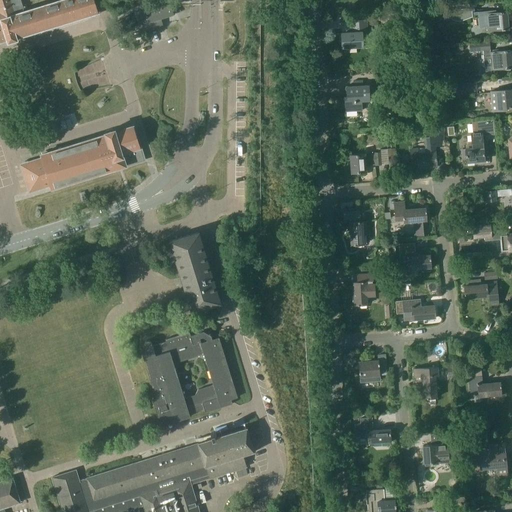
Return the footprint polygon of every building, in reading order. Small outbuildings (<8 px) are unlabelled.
[(80,18),(99,12),(96,4),(94,0),(63,0),(24,12),(20,0),(0,0),(0,42),(8,40),(9,42),(17,39),(16,37),(80,18)] [(141,34),(164,27),(161,19),(174,15),(170,2),(135,12),(141,34)] [(445,18),(455,18),(470,17),(470,15),(470,12),(469,4),(444,6),(445,18)] [(480,14),(481,27),(488,27),(488,31),(508,30),(508,24),(509,23),(509,18),(507,18),(507,11),(496,12),(496,9),(470,12),(470,15),(480,14)] [(406,12),(394,13),(395,22),(406,22),(406,12)] [(367,21),(353,21),(353,33),(349,33),(349,34),(342,34),(343,48),(363,47),(362,35),(368,35),(367,21)] [(470,52),(483,51),(485,67),(491,66),(491,71),(511,68),(510,50),(490,52),(490,50),(491,50),(490,41),(469,43),(470,52)] [(411,72),(401,72),(401,82),(411,82),(411,72)] [(368,85),(363,85),(363,79),(353,79),(353,86),(347,86),(348,97),(345,97),(346,111),(362,110),(361,101),(369,100),(368,85)] [(460,90),(477,88),(476,81),(460,83),(460,90)] [(511,88),(491,91),(493,111),(506,110),(506,108),(511,107),(511,88)] [(485,161),(484,155),(487,154),(485,133),(495,132),(494,120),(475,122),(476,133),(471,134),(471,142),(468,142),(465,146),(466,149),(465,149),(466,162),(485,161)] [(420,148),(410,149),(412,165),(418,164),(419,167),(437,165),(435,146),(445,145),(443,124),(436,125),(437,136),(424,137),(426,153),(420,153),(420,148)] [(21,165),(30,191),(50,185),(51,188),(119,167),(144,160),(134,126),(115,132),(114,130),(105,133),(106,135),(49,153),(49,152),(41,155),(42,159),(21,165)] [(375,153),(365,154),(364,153),(350,154),(352,173),(366,172),(366,165),(375,164),(375,165),(381,164),(380,152),(374,152),(375,153)] [(511,189),(495,190),(495,191),(486,191),(487,202),(496,201),(495,197),(511,195),(511,189)] [(455,197),(449,197),(450,205),(453,204),(453,208),(457,208),(456,204),(464,204),(463,192),(454,192),(455,197)] [(426,221),(427,220),(426,207),(405,209),(404,202),(394,202),(396,221),(404,220),(404,223),(415,222),(416,235),(428,234),(426,221)] [(364,244),(364,236),(370,235),(369,222),(363,222),(362,209),(341,210),(342,222),(350,222),(351,245),(364,244)] [(501,239),(502,251),(511,249),(511,234),(508,235),(507,231),(508,231),(507,231),(496,232),(496,234),(491,234),(490,224),(472,226),(473,236),(485,235),(485,240),(501,239)] [(169,240),(171,247),(191,313),(222,303),(199,231),(169,240)] [(408,270),(421,269),(422,272),(431,271),(430,255),(416,256),(415,243),(398,244),(400,265),(408,264),(408,270)] [(355,305),(367,304),(367,296),(375,296),(374,284),(373,284),(372,281),(373,281),(372,274),(357,275),(357,282),(353,283),(355,305)] [(465,281),(466,285),(464,286),(465,298),(487,297),(488,305),(496,304),(494,282),(485,283),(485,284),(480,284),(480,279),(465,281)] [(434,305),(416,306),(416,299),(403,300),(405,315),(412,314),(413,320),(435,318),(434,305)] [(237,397),(219,337),(201,343),(198,333),(191,336),(189,332),(165,339),(166,341),(153,345),(152,343),(151,342),(150,341),(148,340),(147,341),(146,341),(145,342),(144,344),(144,345),(146,349),(145,349),(147,353),(142,354),(156,399),(153,400),(159,421),(175,417),(174,414),(178,413),(180,420),(190,417),(189,414),(204,409),(205,412),(221,407),(220,403),(237,397)] [(385,354),(379,355),(379,360),(359,361),(360,377),(380,375),(379,370),(386,369),(385,354)] [(435,375),(434,375),(433,368),(414,369),(414,377),(422,377),(424,399),(437,398),(435,375)] [(500,382),(482,383),(482,376),(469,377),(471,392),(478,391),(479,397),(501,395),(500,382)] [(355,436),(368,435),(369,443),(391,441),(390,428),(373,429),(372,417),(360,417),(360,422),(354,423),(355,436)] [(255,452),(252,442),(251,441),(247,428),(245,428),(243,428),(243,429),(236,431),(234,431),(234,432),(228,434),(228,433),(226,434),(219,436),(217,436),(217,437),(216,437),(214,432),(210,434),(212,438),(198,443),(197,444),(117,468),(87,478),(80,480),(76,469),(52,477),(62,511),(123,511),(143,506),(145,511),(199,511),(191,484),(210,478),(247,467),(243,455),(246,455),(246,454),(252,452),(253,453),(255,452)] [(430,434),(431,445),(422,445),(424,463),(449,461),(447,441),(451,441),(450,433),(444,434),(441,433),(430,434)] [(505,452),(496,453),(495,446),(490,447),(489,444),(482,445),(482,447),(471,448),(472,464),(473,467),(479,467),(480,468),(497,467),(497,474),(507,473),(505,452)] [(20,502),(16,490),(13,478),(0,481),(0,511),(4,511),(3,507),(20,502)] [(395,511),(395,499),(385,499),(384,489),(366,490),(367,511),(395,511)] [(439,503),(440,508),(427,509),(427,511),(452,511),(451,502),(439,503)]
